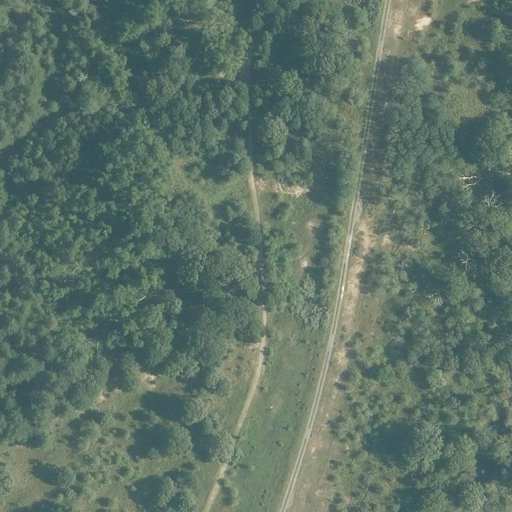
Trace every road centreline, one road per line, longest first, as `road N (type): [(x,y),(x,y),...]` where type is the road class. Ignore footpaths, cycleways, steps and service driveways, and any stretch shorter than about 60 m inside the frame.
road 1 (track): [(250,47),(261,342),(207,511)]
road 2 (track): [(0,152),(45,120),(190,90),(250,47)]
